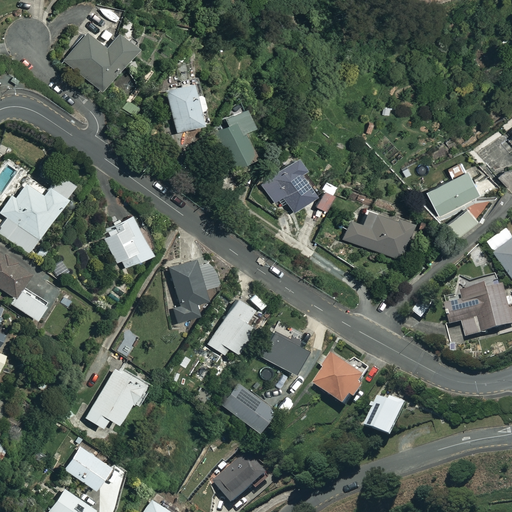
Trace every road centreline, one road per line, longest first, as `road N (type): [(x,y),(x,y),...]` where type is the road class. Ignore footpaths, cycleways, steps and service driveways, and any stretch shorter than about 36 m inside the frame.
road 1 (residential): [(0,109),(44,117),(265,274),(436,373),(470,383),(511,377)]
road 2 (residential): [(292,511),(381,467),(511,433)]
